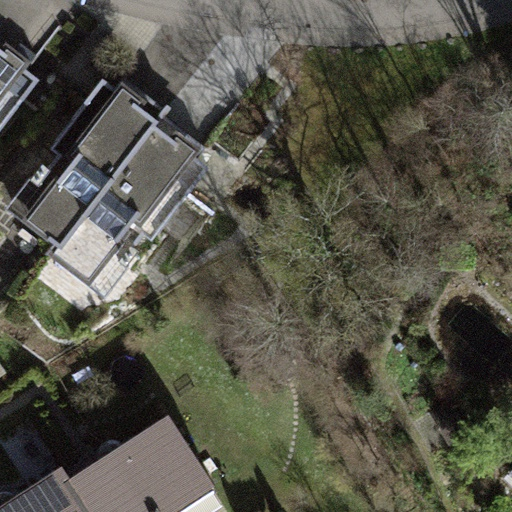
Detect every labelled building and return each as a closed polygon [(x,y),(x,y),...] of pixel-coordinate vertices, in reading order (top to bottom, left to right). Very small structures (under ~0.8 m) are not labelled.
[(0,49),(0,120),(36,78),(0,49)] [(105,83),(7,208),(54,243),(154,119),(105,83)] [(154,119),(54,243),(46,253),(81,282),(129,222),(138,230),(199,155),(154,119)] [(166,416),(65,480),(85,511),(172,511),(212,487),(166,416)] [(55,466),(0,501),(0,511),(85,511),(65,480),(55,466)]
